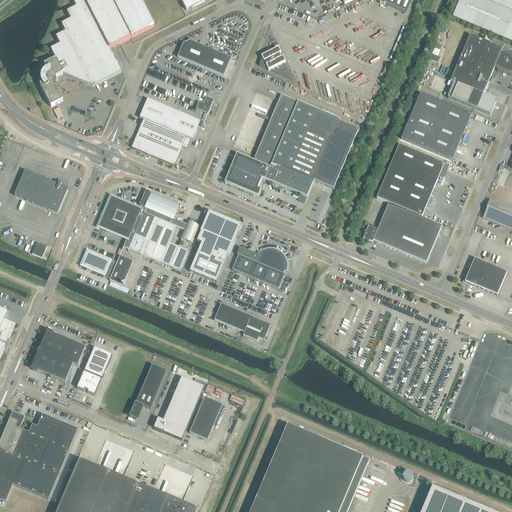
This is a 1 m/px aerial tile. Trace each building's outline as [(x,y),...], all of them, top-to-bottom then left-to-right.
[(181,14),(174,0),(72,0),(76,8),(67,12),(71,20),(62,25),(65,33),(56,37),(60,45),(51,50),(56,60),(44,66),(47,71),(43,73),(42,75),(41,81),(42,85),(40,86),(51,108),(63,102),(54,84),(57,82),(58,81),(56,80),(56,78),(63,75),(66,76),(93,87),(121,73),(110,50),(181,14)] [(180,0),(186,11),(205,2),(205,1),(204,0),(180,0)] [(412,0),(375,0),(381,2),(380,3),(387,6),(387,5),(406,13),(412,0)] [(511,0),(460,0),(453,18),(511,42),(511,0)] [(502,50),(470,37),(451,82),(454,83),(454,84),(447,99),(477,111),(483,96),(494,69),(511,76),(511,75),(511,71),(511,56),(501,52),(502,50)] [(184,44),(178,58),(224,78),(231,59),(213,51),(212,48),(208,49),(190,42),(184,44)] [(262,59),(259,67),(268,70),(269,72),(270,71),(292,81),(284,64),(286,63),(283,58),(281,59),(279,55),(281,54),(278,49),(261,58),(262,59)] [(401,140),(452,161),(471,116),(420,95),(401,140)] [(258,189),(262,179),(265,181),(300,196),(307,198),(340,121),(281,96),(254,162),(237,155),(225,183),(258,197),(261,190),(258,189)] [(208,115),(214,101),(209,99),(207,98),(204,105),(199,103),(196,110),(203,113),(208,115)] [(204,124),(148,100),(140,119),(145,121),(144,121),(144,122),(139,133),(140,134),(139,136),(138,136),(134,147),(134,149),(145,153),(146,153),(148,154),(148,155),(159,159),(160,159),(162,159),(162,161),(173,165),(175,164),(179,154),(179,152),(180,151),(181,150),(183,146),(184,147),(185,147),(186,147),(186,146),(187,146),(189,140),(193,141),(198,129),(202,130),(204,124)] [(59,108),(54,111),(58,119),(63,116),(59,108)] [(370,242),(372,243),(373,242),(426,264),(442,227),(422,219),(444,165),(399,146),(377,199),(389,204),(379,228),(375,227),(371,229),(368,228),(366,232),(364,233),(365,235),(363,239),(366,241),(367,243),(370,242)] [(15,196),(57,214),(68,190),(61,187),(62,185),(61,183),(59,184),(58,186),(25,172),(15,196)] [(186,226),(180,223),(179,223),(179,221),(175,220),(174,219),(176,214),(177,215),(177,214),(177,213),(178,211),(177,211),(179,207),(152,195),(151,197),(149,196),(151,193),(146,191),(140,206),(141,207),(140,209),(139,212),(113,201),(109,212),(107,211),(107,210),(106,212),(105,215),(104,217),(105,216),(107,217),(102,228),(107,230),(106,232),(121,239),(122,236),(127,238),(122,248),(123,249),(124,249),(129,251),(128,252),(129,251),(161,264),(180,272),(189,252),(170,244),(176,228),(178,229),(184,231),(180,240),(181,240),(179,247),(188,251),(191,244),(192,245),(198,231),(199,227),(187,222),(186,226)] [(300,196),(298,201),(304,204),(307,198),(300,196)] [(511,211),(490,202),(483,218),(511,230),(511,211)] [(237,224),(209,212),(203,227),(203,226),(200,232),(201,233),(197,242),(202,244),(190,272),(217,284),(225,264),(228,255),(229,256),(236,240),(238,236),(237,236),(240,230),(242,226),(237,224)] [(32,254),(32,255),(42,259),(47,247),(37,243),(32,254)] [(240,248),(237,256),(238,256),(234,266),(233,267),(234,267),(233,268),(234,268),(233,268),(232,271),(279,291),(285,276),(285,275),(283,275),(285,272),(286,272),(287,270),(287,267),(287,264),(286,261),(285,258),(283,256),(281,254),(279,252),(276,251),(273,250),(270,250),(267,250),(264,251),(262,252),(259,254),(257,256),(256,255),(252,254),(242,249),(240,248)] [(88,253),(82,266),(104,276),(106,273),(112,275),(110,281),(110,282),(123,287),(133,262),(120,257),(117,263),(114,261),(106,258),(95,253),(95,254),(94,256),(88,253)] [(465,283),(497,296),(507,273),(475,259),(465,283)] [(214,320),(244,333),(243,336),(257,342),(259,339),(264,341),(271,326),(220,304),(219,305),(221,305),(214,320)] [(0,310),(0,342),(7,346),(8,344),(8,343),(9,341),(8,341),(6,340),(12,327),(4,324),(4,323),(5,321),(8,314),(0,310)] [(47,336),(34,368),(35,372),(65,384),(73,366),(78,368),(86,349),(51,334),(47,336)] [(84,373),(77,389),(85,393),(86,391),(88,392),(88,394),(95,397),(102,381),(101,380),(102,379),(102,380),(112,356),(94,349),(85,372),(85,373),(84,373)] [(138,421),(143,408),(151,411),(167,372),(152,366),(130,418),(138,421)] [(182,441),(204,388),(193,384),(181,379),(163,422),(158,420),(154,430),(182,441)] [(223,406),(205,398),(189,434),(207,442),(223,406)] [(24,419),(21,418),(21,417),(21,416),(20,416),(19,416),(19,417),(16,416),(16,415),(1,451),(0,450),(0,501),(6,503),(13,486),(48,501),(78,431),(43,416),(37,428),(36,431),(31,429),(29,434),(20,430),(24,419)] [(348,511),(370,461),(364,459),(364,460),(363,459),(363,458),(287,426),(250,511),(348,511)] [(80,461),(58,511),(196,511),(197,511),(182,504),(168,498),(154,492),(123,479),(95,467),(80,461)] [(414,480),(414,478),(413,476),(411,475),(409,475),(408,475),(407,475),(406,476),(405,477),(404,478),(404,479),(404,480),(404,481),(404,482),(405,483),(407,485),(409,485),(410,485),(411,484),(413,484),(414,482),(414,480)] [(487,511),(432,489),(422,511),(487,511)]
